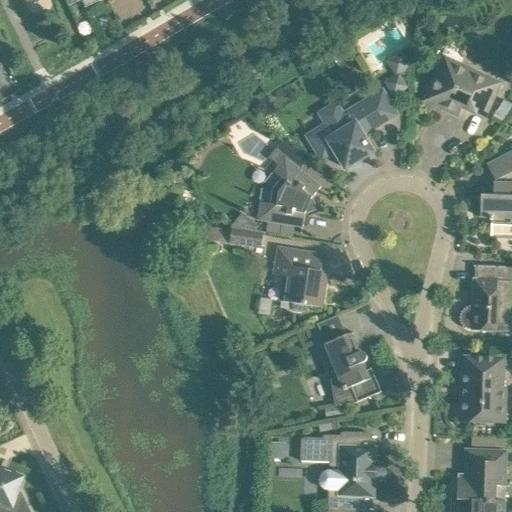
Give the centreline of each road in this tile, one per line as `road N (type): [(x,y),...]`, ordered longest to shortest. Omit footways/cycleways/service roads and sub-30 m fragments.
road 1 (residential): [(417,345),(441,209),(421,186),(388,182),(361,204),(359,249)]
road 2 (residential): [(408,511),(417,345)]
road 3 (residential): [(0,380),(65,511)]
